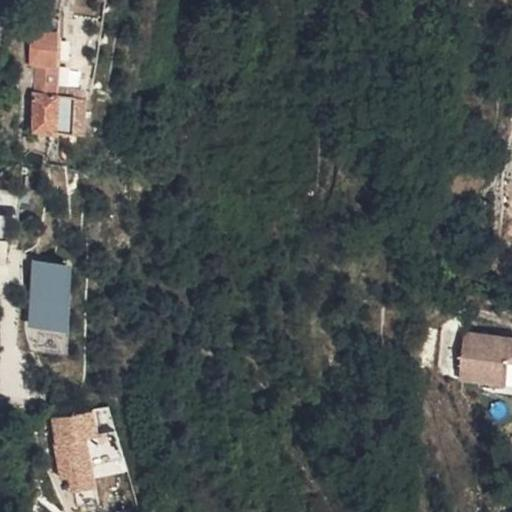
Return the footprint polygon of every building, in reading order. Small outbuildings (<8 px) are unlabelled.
[(51,89),(53,26),(27,26),(26,58),(31,58),(30,89),(51,89)] [(29,110),(51,111),(51,89),(30,89),(29,110)] [(71,90),(51,89),(51,111),(50,126),(70,126),(71,90)] [(71,90),(70,126),(82,127),(83,90),(71,90)] [(51,111),(29,110),(28,126),(50,126),(51,111)] [(30,322),(70,326),(77,259),(36,255),(30,322)] [(511,352),(475,351),(474,401),(494,402),(494,412),(511,412),(511,352)] [(83,414),(85,429),(104,425),(102,411),(83,414)] [(104,425),(85,429),(87,439),(85,439),(90,476),(110,472),(109,460),(115,459),(110,425),(104,425)]
